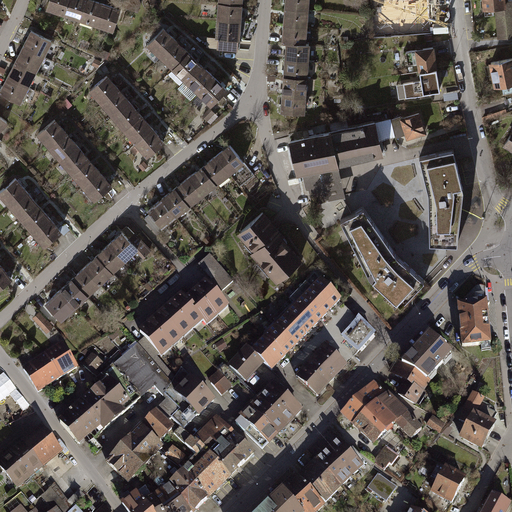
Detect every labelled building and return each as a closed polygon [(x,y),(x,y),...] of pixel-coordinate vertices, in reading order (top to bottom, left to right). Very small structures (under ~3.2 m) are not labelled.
[(50,0),(47,11),(64,16),(69,0),(50,0)] [(69,0),(64,16),(81,22),(87,0),(69,0)] [(87,0),(81,22),(97,27),(105,3),(94,0),(87,0)] [(142,11),(144,5),(143,0),(127,0),(130,7),(142,11)] [(288,0),(288,7),(311,9),(311,0),(288,0)] [(430,19),(428,0),(381,0),(383,23),(430,19)] [(484,0),(485,8),(496,7),(505,7),(504,0),(484,0)] [(504,0),(505,7),(496,7),(499,37),(511,36),(511,8),(511,0),(504,0)] [(97,27),(114,33),(122,9),(105,3),(97,27)] [(219,4),(218,22),(243,24),(244,6),(219,4)] [(311,9),(288,7),(286,26),(310,28),(311,9)] [(243,24),(218,22),(217,41),(223,41),(222,49),(240,51),(243,24)] [(308,47),(310,28),(286,26),(285,45),(288,45),(308,47)] [(161,58),(177,41),(166,29),(149,47),(161,58)] [(53,42),(32,32),(25,47),(45,57),(53,42)] [(174,71),(191,53),(177,41),(161,58),(174,71)] [(288,45),(287,61),(312,63),(313,47),(308,47),(288,45)] [(45,57),(25,47),(17,62),(37,72),(45,57)] [(419,63),(420,71),(437,68),(433,47),(406,52),(408,64),(419,63)] [(187,83),(204,65),(191,53),(174,71),(187,83)] [(511,58),(491,62),(496,85),(511,81),(511,58)] [(96,59),(93,66),(99,68),(101,62),(96,59)] [(287,61),(285,78),(310,80),(312,63),(287,61)] [(37,72),(17,62),(9,77),(30,87),(37,72)] [(199,95),(216,77),(204,65),(187,83),(199,95)] [(440,89),(437,68),(420,71),(421,80),(397,84),(399,99),(432,94),(431,90),(440,89)] [(101,103),(120,88),(109,75),(91,91),(101,103)] [(30,87),(9,77),(2,92),(3,93),(12,97),(22,102),(30,87)] [(216,77),(199,95),(213,107),(229,90),(216,77)] [(285,78),(284,95),(308,97),(310,80),(285,78)] [(113,117),(132,102),(120,88),(101,103),(113,117)] [(458,91),(443,93),(444,101),(459,99),(458,91)] [(0,114),(12,97),(3,93),(0,97),(0,114)] [(307,115),(308,97),(284,95),(283,113),(307,115)] [(125,131),(143,115),(132,102),(113,117),(125,131)] [(213,114),(207,108),(200,116),(205,121),(213,114)] [(0,135),(10,124),(0,114),(0,135)] [(425,132),(419,114),(403,119),(402,116),(391,120),(394,136),(406,132),(408,137),(425,132)] [(136,144),(155,128),(143,115),(125,131),(136,144)] [(307,137),(291,141),(298,172),(302,171),(306,190),(308,190),(312,204),(346,196),(339,167),(387,155),(383,138),(394,136),(391,120),(390,118),(307,137)] [(49,147),(67,132),(57,119),(38,135),(49,147)] [(155,128),(136,144),(148,158),(166,142),(155,128)] [(61,161),(79,146),(67,132),(49,147),(61,161)] [(231,145),(218,156),(233,175),(246,164),(231,145)] [(72,175),(91,159),(79,146),(61,161),(72,175)] [(430,244),(457,245),(464,190),(456,160),(454,149),(420,157),(429,193),(429,201),(430,241),(430,244)] [(220,186),(233,175),(218,156),(204,167),(220,186)] [(84,188),(102,172),(91,159),(72,175),(84,188)] [(220,186),(204,167),(191,177),(207,196),(220,186)] [(102,172),(84,188),(96,202),(114,186),(102,172)] [(0,193),(11,207),(29,191),(17,177),(0,191),(0,193)] [(193,207),(207,196),(191,177),(178,188),(193,207)] [(193,207),(178,188),(164,199),(180,218),(193,207)] [(23,220),(41,204),(29,191),(11,207),(23,220)] [(165,230),(180,218),(164,199),(150,211),(165,230)] [(34,233),(52,217),(41,204),(23,220),(34,233)] [(363,206),(341,220),(369,276),(400,306),(424,280),(399,256),(397,254),(363,206)] [(240,234),(258,255),(255,258),(278,284),(305,261),(286,239),(288,237),(266,211),(240,234)] [(52,217),(34,233),(46,247),(64,231),(52,217)] [(111,245),(127,262),(139,251),(148,260),(156,253),(146,243),(140,249),(123,232),(111,245)] [(115,274),(127,262),(111,245),(98,256),(115,274)] [(85,269),(102,286),(115,274),(98,256),(85,269)] [(235,283),(211,256),(200,266),(224,293),(235,283)] [(2,266),(0,267),(0,291),(14,279),(2,266)] [(90,298),(102,286),(85,269),(73,280),(90,298)] [(307,284),(333,309),(341,301),(315,276),(307,284)] [(90,298),(73,280),(60,292),(77,309),(90,298)] [(199,290),(222,317),(232,309),(209,282),(199,290)] [(299,292),(325,317),(333,309),(307,284),(299,292)] [(461,326),(488,323),(485,288),(481,287),(479,287),(476,288),(463,301),(463,305),(459,305),(461,322),(461,326)] [(222,317),(199,290),(187,301),(206,322),(210,327),(222,317)] [(64,322),(77,309),(60,292),(47,304),(64,322)] [(295,305),(317,326),(325,317),(299,292),(291,300),(295,305)] [(206,322),(187,301),(183,296),(174,304),(197,330),(206,322)] [(197,330),(174,304),(164,312),(187,339),(197,330)] [(285,315),(307,336),(317,326),(295,305),(285,315)] [(187,339),(164,312),(153,321),(176,348),(187,339)] [(39,314),(33,320),(45,333),(51,327),(39,314)] [(275,325),(297,346),(307,336),(285,315),(275,325)] [(379,337),(360,320),(343,338),(362,355),(379,337)] [(176,348),(153,321),(141,332),(164,358),(176,348)] [(488,323),(461,326),(462,334),(463,346),(491,343),(488,323)] [(268,337),(287,356),(297,346),(275,325),(265,335),(268,337)] [(287,356),(268,337),(253,353),(264,364),(272,372),(287,356)] [(452,361),(430,339),(400,368),(429,386),(452,361)] [(224,343),(217,347),(221,352),(228,348),(224,343)] [(80,370),(64,344),(46,356),(63,382),(80,370)] [(92,385),(97,391),(110,380),(129,401),(121,408),(125,413),(157,384),(164,395),(172,384),(139,346),(92,385)] [(349,368),(326,348),(311,364),(334,385),(349,368)] [(264,364),(253,353),(248,349),(230,367),(246,382),(264,364)] [(63,382),(46,356),(23,370),(39,396),(63,382)] [(104,365),(93,356),(83,368),(94,378),(104,365)] [(334,385),(311,364),(296,380),(319,401),(334,385)] [(429,386),(400,368),(394,364),(386,376),(402,386),(396,396),(415,408),(429,386)] [(226,368),(210,381),(223,396),(240,382),(226,368)] [(214,401),(182,369),(172,384),(164,395),(169,399),(180,410),(172,418),(180,427),(183,430),(198,415),(199,416),(214,401)] [(72,412),(94,437),(102,430),(107,434),(128,416),(125,413),(121,408),(129,401),(110,380),(97,391),(72,412)] [(374,407),(394,428),(406,416),(386,395),(385,396),(373,384),(339,418),(351,430),(374,407)] [(267,393),(297,422),(304,414),(275,385),(267,393)] [(297,422),(267,393),(260,401),(289,429),(297,422)] [(482,449),(495,426),(491,424),(497,414),(489,409),(491,406),(483,401),(484,399),(473,393),(464,410),(465,410),(459,420),(468,425),(461,438),(482,449)] [(180,410),(169,399),(156,412),(167,423),(172,418),(180,410)] [(289,429),(260,401),(252,409),(282,437),(289,429)] [(394,428),(374,407),(351,430),(372,450),(394,428)] [(282,437),(252,409),(237,424),(266,453),(282,437)] [(94,437),(72,412),(60,423),(82,448),(94,437)] [(167,423),(156,412),(144,424),(161,440),(173,428),(167,423)] [(406,416),(394,428),(410,445),(423,431),(406,416)] [(434,417),(428,425),(439,433),(445,426),(434,417)] [(258,458),(218,419),(196,441),(213,457),(234,480),(258,458)] [(44,427),(14,451),(35,478),(65,454),(44,427)] [(174,433),(204,465),(225,489),(234,480),(213,457),(196,441),(195,442),(183,430),(180,427),(174,433)] [(160,445),(142,428),(109,462),(129,481),(161,447),(160,445)] [(337,442),(317,462),(342,487),(365,464),(351,450),(348,452),(337,442)] [(399,457),(388,448),(376,464),(385,471),(390,464),(392,466),(399,457)] [(187,458),(174,449),(167,459),(180,468),(187,458)] [(0,468),(19,491),(35,478),(14,451),(0,462),(0,468)] [(317,462),(302,476),(327,502),(342,487),(317,462)] [(204,465),(190,477),(211,501),(225,489),(204,465)] [(465,483),(444,471),(429,498),(450,510),(465,483)] [(190,511),(198,511),(211,501),(190,477),(185,472),(170,487),(190,511)] [(282,488),(283,489),(302,511),(316,511),(324,505),(295,476),(282,488)] [(396,491),(378,478),(367,492),(386,505),(396,491)] [(28,511),(23,505),(14,511),(72,511),(76,509),(56,486),(42,498),(54,511),(53,511),(41,511),(37,507),(30,511),(28,511)] [(190,511),(170,487),(153,499),(162,511),(190,511)] [(302,511),(283,489),(258,511),(302,511)] [(138,494),(124,504),(130,511),(151,511),(146,504),(138,494)] [(510,511),(511,509),(492,498),(483,511),(510,511)] [(162,511),(153,499),(146,504),(151,511),(162,511)]
